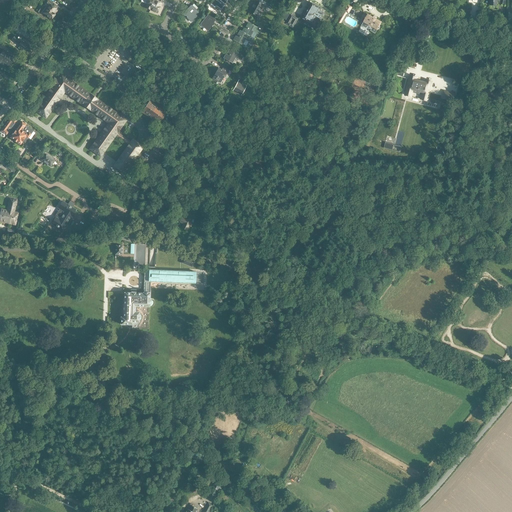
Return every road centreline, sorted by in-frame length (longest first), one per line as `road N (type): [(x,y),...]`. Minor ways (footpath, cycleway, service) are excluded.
road 1 (track): [(167,241),(511,384)]
road 2 (track): [(103,398),(290,404)]
road 3 (unclassified): [(412,511),(511,397)]
road 4 (residential): [(0,116),(86,0)]
road 5 (residential): [(164,35),(204,63),(240,0)]
